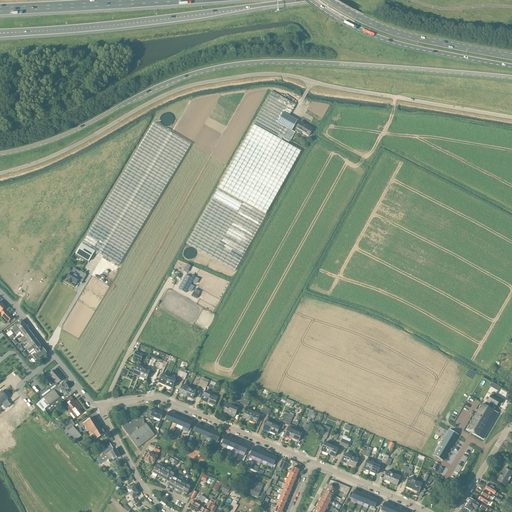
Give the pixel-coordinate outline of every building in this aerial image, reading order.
[(218,188),(187,244),(191,247),(195,249),(235,271),(266,215),(265,214),(301,151),(279,139),(277,138),(280,134),(284,136),(291,140),(295,133),(292,131),(297,120),(293,118),(290,116),(296,104),(272,91),(260,113),(253,125),(218,188)] [(313,129),(303,124),(303,122),(301,121),(300,122),(295,131),(301,134),(302,132),(309,136),(313,129)] [(154,122),(76,254),(89,262),(94,252),(95,251),(105,257),(118,265),(191,144),(172,133),(154,122)] [(82,282),(86,275),(80,272),(78,276),(71,272),(67,279),(67,280),(72,283),(72,282),(76,284),(79,280),(82,282)] [(186,293),(195,277),(192,275),(191,277),(186,274),(179,288),(186,293)] [(196,299),(200,293),(195,290),(191,296),(196,299)] [(13,318),(6,311),(6,312),(4,309),(6,308),(1,303),(0,303),(0,313),(1,313),(3,315),(2,316),(8,322),(13,318)] [(15,333),(25,325),(22,320),(16,325),(12,328),(14,331),(15,333)] [(22,334),(28,329),(25,325),(15,333),(16,335),(21,331),(22,334)] [(21,341),(32,333),(28,329),(22,334),(24,336),(20,339),(21,341)] [(29,342),(35,337),(32,333),(21,341),(22,343),(27,340),(29,342)] [(27,349),(38,341),(35,337),(29,342),(30,344),(26,347),(27,349)] [(35,350),(41,345),(38,341),(27,349),(29,351),(33,348),(35,350)] [(33,357),(44,349),(41,345),(35,350),(36,352),(32,355),(33,357)] [(36,361),(46,353),(44,349),(33,357),(36,361)] [(141,361),(143,355),(136,352),(133,358),(141,361)] [(163,371),(166,365),(167,366),(168,363),(163,361),(162,364),(159,370),(162,370),(163,371)] [(139,377),(143,369),(136,366),(133,374),(139,377)] [(130,370),(123,368),(120,375),(127,378),(130,370)] [(146,380),(150,371),(143,369),(139,377),(146,380)] [(43,381),(49,387),(37,396),(41,400),(44,398),(54,390),(53,389),(58,386),(57,384),(59,383),(63,379),(54,370),(50,373),(50,374),(48,375),(56,383),(54,385),(47,377),(43,381)] [(165,386),(169,377),(162,374),(159,383),(165,386)] [(172,388),(176,380),(169,377),(165,386),(172,388)] [(63,401),(60,398),(59,398),(56,393),(61,390),(63,393),(69,388),(69,387),(67,385),(65,383),(59,388),(58,387),(54,390),(44,398),(36,404),(43,412),(45,410),(45,409),(46,408),(50,412),(53,410),(63,401)] [(186,396),(189,388),(182,385),(179,394),(186,396)] [(192,399),(196,391),(189,388),(186,396),(192,399)] [(0,404),(3,403),(5,405),(9,402),(8,401),(7,399),(8,398),(2,392),(0,393),(0,404)] [(207,403),(211,395),(204,392),(201,401),(207,403)] [(214,406),(218,398),(211,395),(207,403),(214,406)] [(490,396),(485,406),(493,411),(497,406),(500,401),(496,399),(497,399),(494,397),(494,398),(490,396)] [(69,406),(67,407),(71,413),(75,419),(83,413),(79,409),(81,407),(76,401),(75,401),(73,399),(67,404),(69,406)] [(228,414),(231,406),(225,403),(221,411),(228,414)] [(482,404),(467,430),(483,439),(498,413),(493,411),(485,406),(482,404)] [(235,417),(239,407),(235,405),(234,407),(231,406),(228,414),(235,417)] [(160,420),(163,413),(153,409),(152,412),(150,411),(149,411),(147,416),(147,417),(152,419),(153,419),(154,417),(160,420)] [(250,421),(253,413),(246,410),(243,418),(250,421)] [(168,412),(165,420),(165,419),(171,422),(174,415),(170,413),(169,412),(168,412)] [(256,424),(260,416),(253,413),(250,421),(256,424)] [(291,429),(292,426),(289,425),(293,416),(290,414),(289,415),(286,423),(285,425),(289,426),(285,436),(292,439),(295,430),(291,429)] [(174,415),(171,422),(177,424),(180,417),(175,415),(174,415)] [(103,429),(95,416),(83,424),(87,431),(93,429),(95,431),(98,429),(99,431),(103,429)] [(180,417),(177,424),(183,427),(186,420),(181,417),(180,417)] [(75,424),(71,418),(63,423),(67,429),(75,424)] [(144,424),(144,419),(134,420),(132,420),(130,422),(130,421),(122,427),(127,434),(128,435),(129,436),(129,437),(138,448),(155,435),(146,424),(145,425),(144,424)] [(186,420),(183,427),(189,429),(189,430),(192,422),(187,420),(186,420)] [(270,432),(273,423),(267,421),(263,429),(270,432)] [(277,435),(281,424),(274,421),(273,423),(270,432),(277,435)] [(197,424),(194,432),(200,434),(203,427),(198,425),(197,424)] [(81,436),(73,426),(68,431),(68,430),(64,432),(74,442),(81,436)] [(203,427),(200,434),(206,436),(209,429),(204,427),(203,427)] [(96,439),(105,433),(103,429),(99,431),(98,429),(95,431),(93,429),(87,431),(86,431),(87,432),(88,432),(90,436),(93,434),(96,439)] [(209,429),(206,436),(211,439),(215,432),(210,430),(209,429)] [(326,439),(328,434),(328,433),(329,431),(326,429),(321,441),(324,442),(325,439),(326,439)] [(298,442),(302,433),(295,430),(292,439),(298,442)] [(450,430),(435,455),(443,460),(458,435),(450,430)] [(215,432),(211,439),(217,441),(217,442),(221,434),(220,434),(215,432)] [(225,436),(222,443),(222,444),(222,443),(228,446),(231,438),(226,436),(225,436)] [(231,438),(228,446),(234,448),(237,441),(232,439),(231,438)] [(237,441),(234,448),(239,451),(242,443),(238,441),(237,441)] [(242,443),(239,451),(245,453),(249,446),(248,446),(243,444),(242,443)] [(328,454),(331,446),(325,443),(321,451),(328,454)] [(335,457),(338,448),(331,446),(328,454),(335,457)] [(253,447),(249,455),(250,455),(256,458),(259,450),(254,448),(253,448),(253,447)] [(105,455),(97,459),(100,464),(108,459),(111,461),(120,456),(116,449),(106,455),(105,455)] [(154,462),(159,452),(154,449),(152,454),(149,453),(148,454),(147,455),(147,456),(145,461),(146,462),(146,463),(147,463),(148,463),(149,464),(151,460),(154,462)] [(259,450),(256,458),(261,460),(265,453),(260,451),(259,450)] [(265,453),(261,460),(267,462),(270,455),(266,453),(265,453)] [(348,465),(352,456),(345,454),(341,462),(348,465)] [(270,455),(267,462),(273,465),(277,457),(276,457),(276,458),(271,455),(270,455)] [(355,468),(358,459),(352,456),(348,465),(355,468)] [(367,460),(363,469),(370,472),(374,461),(367,458),(367,460)] [(282,460),(279,468),(282,470),(284,471),(287,463),(282,460)] [(374,461),(370,472),(377,474),(380,466),(381,464),(374,461)] [(157,475),(162,466),(157,464),(153,473),(157,475)] [(162,477),(166,469),(162,466),(157,475),(162,477)] [(297,476),(299,470),(292,467),(290,473),(297,476)] [(505,486),(511,474),(511,471),(510,472),(505,468),(497,481),(505,486)] [(166,480),(171,471),(166,469),(162,477),(166,480)] [(170,482),(173,477),(174,477),(175,474),(171,471),(166,480),(170,482)] [(390,483),(394,474),(387,471),(383,480),(390,483)] [(295,481),(297,476),(290,473),(288,478),(295,481)] [(173,488),(180,476),(175,474),(174,477),(173,477),(170,482),(169,485),(173,488)] [(397,485),(400,477),(394,474),(390,483),(397,485)] [(427,482),(430,483),(434,476),(431,474),(430,476),(426,475),(424,481),(427,482)] [(178,490),(184,478),(180,476),(173,488),(178,490)] [(182,492),(187,484),(189,481),(184,478),(178,490),(182,492)] [(292,487),(295,481),(288,478),(286,484),(292,487)] [(412,489),(416,481),(409,478),(405,487),(412,489)] [(257,498),(263,484),(252,480),(246,493),(257,498)] [(419,492),(422,484),(416,481),(412,489),(419,492)] [(187,484),(182,492),(187,495),(190,490),(191,490),(192,487),(191,486),(187,484)] [(290,492),(292,487),(286,484),(283,490),(290,492)] [(495,493),(497,490),(488,484),(485,489),(491,493),(494,495),(500,499),(502,497),(495,493)] [(136,490),(133,486),(132,487),(130,485),(126,488),(130,494),(136,490)] [(222,488),(221,489),(228,493),(230,489),(226,486),(224,485),(222,488)] [(333,495),(336,490),(334,488),(331,487),(328,485),(325,491),(333,495)] [(136,495),(138,493),(136,490),(130,494),(133,499),(137,496),(136,495)] [(288,498),(290,492),(283,490),(281,495),(288,498)] [(354,490),(351,498),(357,500),(360,493),(355,491),(354,490)] [(330,501),(333,495),(325,491),(322,496),(330,501)] [(494,497),(490,495),(491,495),(484,491),(481,495),(490,501),(492,498),(493,499),(494,497)] [(262,504),(266,494),(262,493),(260,499),(257,498),(256,501),(262,504)] [(360,493),(357,500),(363,503),(366,495),(361,493),(360,493)] [(192,501),(188,508),(194,511),(196,511),(198,508),(200,509),(203,505),(206,499),(206,498),(201,495),(197,501),(196,504),(192,501)] [(285,503),(288,498),(281,495),(279,501),(285,503)] [(366,495),(363,503),(369,505),(372,498),(367,496),(366,495)] [(490,501),(481,495),(478,500),(485,504),(488,505),(490,501)] [(327,506),(330,501),(322,496),(320,502),(327,506)] [(372,498),(369,505),(374,508),(375,508),(378,500),(373,498),(372,498)] [(479,504),(469,498),(467,503),(474,506),(473,508),(476,510),(479,504)] [(208,511),(212,505),(215,501),(211,499),(208,505),(208,506),(206,509),(203,507),(199,511),(208,511)] [(283,509),(285,503),(279,501),(276,506),(283,509)] [(325,511),(327,506),(320,502),(317,507),(325,511)] [(228,511),(231,511),(236,504),(233,503),(228,511)] [(384,511),(387,511),(390,506),(384,503),(381,510),(384,511)] [(476,510),(473,508),(474,506),(467,503),(462,510),(464,511),(476,511),(477,511),(476,510),(477,510),(476,510)]
